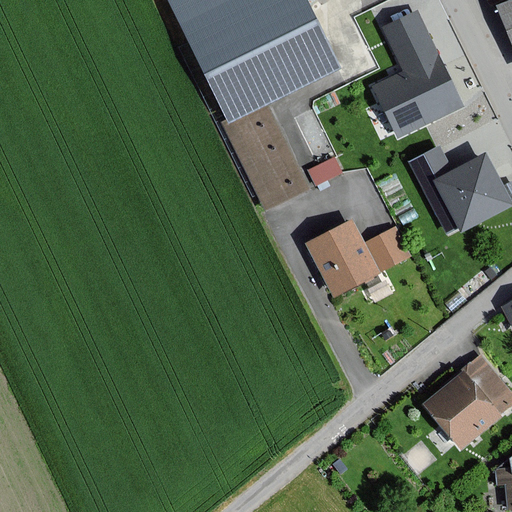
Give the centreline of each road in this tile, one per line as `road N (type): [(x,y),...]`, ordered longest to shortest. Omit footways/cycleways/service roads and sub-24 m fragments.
road 1 (unclassified): [(235,511),(511,286)]
road 2 (unclassified): [(456,0),(511,121)]
